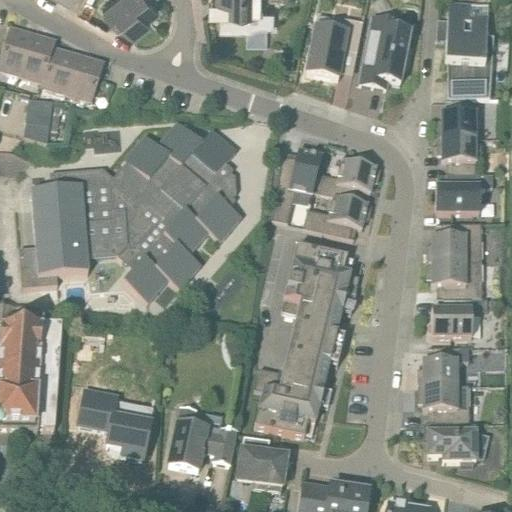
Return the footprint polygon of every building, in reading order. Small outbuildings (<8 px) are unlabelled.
[(146,19),(148,17),(132,0),(114,0),(102,10),(115,27),(120,23),(131,36),(148,22),(146,19)] [(132,0),(148,17),(157,9),(149,0),(132,0)] [(268,16),(258,16),(258,0),(216,0),(217,6),(229,6),(229,15),(229,20),(218,20),(218,32),(268,33),(268,16)] [(96,6),(91,3),(85,1),(79,14),(89,19),(96,6)] [(446,106),(474,106),(474,104),(489,104),(491,72),(484,71),(487,23),(474,22),(474,20),(469,20),(469,21),(447,20),(446,26),(436,26),(435,46),(445,47),(446,71),(451,71),(451,80),(448,80),(449,102),(446,102),(446,106)] [(305,79),(337,85),(343,56),(356,59),(362,28),(332,22),(330,35),(314,32),(305,79)] [(407,30),(371,23),(358,89),(385,94),(386,87),(399,90),(402,73),(406,73),(410,57),(406,56),(409,39),(405,38),(407,30)] [(0,74),(19,81),(32,39),(9,32),(0,60),(0,74)] [(42,88),(53,52),(55,46),(32,39),(19,81),(42,88)] [(273,47),(270,66),(283,68),(285,49),(273,47)] [(66,97),(78,60),(53,52),(42,88),(45,89),(44,90),(66,97)] [(66,97),(92,105),(103,68),(78,60),(66,97)] [(27,104),(22,141),(46,149),(52,107),(27,104)] [(474,143),(474,106),(446,106),(445,106),(445,107),(450,107),(450,118),(440,118),(440,128),(436,128),(436,143),(474,143)] [(235,156),(210,135),(200,147),(176,127),(156,151),(144,141),(123,165),(125,167),(112,183),(102,174),(49,178),(50,195),(30,196),(34,253),(18,254),(21,293),(57,291),(56,281),(87,278),(86,264),(116,262),(132,275),(122,287),(147,308),(167,285),(179,295),(200,270),(188,260),(207,237),(219,247),(240,222),(228,213),(235,205),(232,203),(235,198),(234,181),(229,178),(232,175),(225,168),(235,156)] [(474,181),(474,143),(436,143),(436,158),(440,158),(440,168),(450,168),(450,179),(445,179),(445,181),(474,181)] [(312,197),(316,178),(321,159),(307,153),(306,157),(297,155),(295,165),(282,162),(283,157),(281,157),(271,226),(286,230),(294,198),(310,203),(312,197)] [(332,201),(357,207),(359,196),(369,198),(371,186),(375,187),(379,175),(375,174),(375,173),(356,169),(357,166),(342,161),(342,162),(342,163),(337,183),(316,178),(312,197),(332,201)] [(491,181),(474,181),(445,181),(445,193),(434,193),(434,219),(479,219),(479,194),(491,194),(491,181)] [(366,209),(357,207),(332,201),(327,220),(306,214),(301,233),(352,245),(353,244),(348,243),(351,232),(360,235),(363,223),(367,224),(370,211),(366,210),(366,209)] [(426,267),(480,267),(480,229),(435,229),(435,231),(440,231),(440,242),(430,242),(430,252),(426,252),(426,267)] [(342,278),(346,262),(296,250),(280,317),(296,321),(298,316),(303,317),(284,400),(273,397),(277,378),(258,374),(253,394),(262,396),(253,431),(303,443),(307,426),(314,428),(339,322),(340,316),(338,316),(338,306),(346,306),(352,281),(342,278)] [(481,304),(480,267),(426,267),(426,282),(430,282),(430,292),(440,292),(440,303),(435,303),(435,305),(442,305),(470,305),(481,304)] [(470,305),(442,305),(442,315),(430,315),(430,343),(470,343),(470,305)] [(41,330),(41,325),(21,324),(20,333),(0,332),(0,333),(0,434),(37,437),(37,433),(53,434),(60,331),(41,330)] [(84,338),(82,357),(81,361),(91,362),(92,353),(102,354),(104,340),(94,339),(84,338)] [(223,346),(231,366),(243,362),(235,341),(223,346)] [(455,391),(455,366),(467,366),(467,353),(426,354),(426,355),(431,355),(431,366),(421,366),(421,376),(417,376),(417,391),(455,391)] [(427,429),(460,429),(468,428),(468,391),(455,391),(417,391),(417,406),(422,406),(422,416),(431,416),(432,427),(427,427),(427,429)] [(141,465),(148,431),(112,423),(118,399),(104,397),(97,430),(110,432),(106,450),(123,454),(122,460),(141,465)] [(232,451),(236,436),(219,432),(218,437),(191,430),(195,415),(179,412),(172,446),(168,470),(197,476),(201,457),(214,460),(212,467),(228,471),(232,451)] [(460,429),(427,429),(422,429),(422,444),(426,444),(426,462),(441,462),(441,467),(458,467),(459,470),(472,470),(472,467),(474,467),(474,438),(460,438),(460,429)] [(266,459),(268,445),(243,441),(236,484),(251,487),(250,494),(279,499),(285,467),(279,466),(280,461),(266,459)] [(328,500),(303,496),(304,489),(303,489),(301,496),(298,511),(365,511),(368,497),(329,491),(328,500)]
